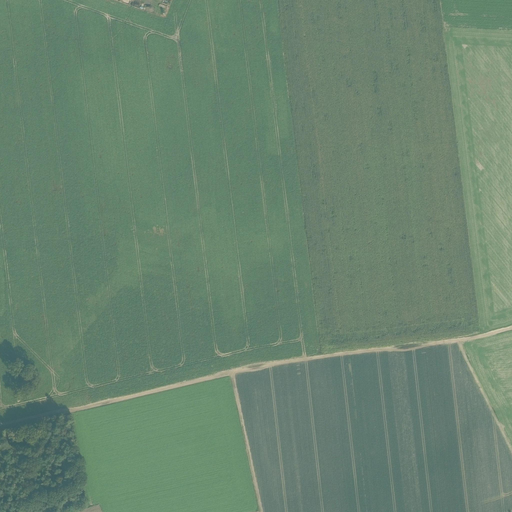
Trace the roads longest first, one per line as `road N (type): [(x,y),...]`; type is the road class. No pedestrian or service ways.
road 1 (track): [(0,428),(250,368),(511,328)]
road 2 (track): [(231,372),(259,511)]
